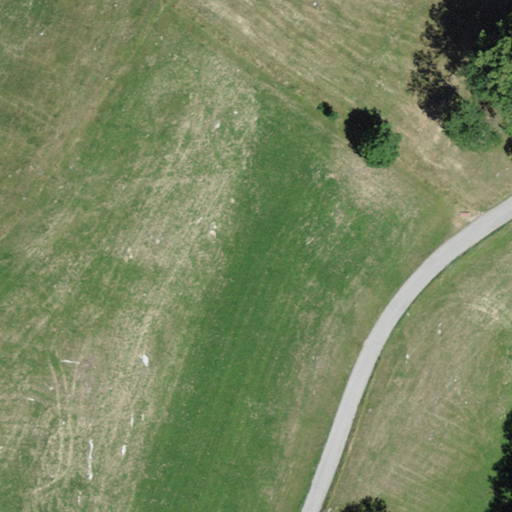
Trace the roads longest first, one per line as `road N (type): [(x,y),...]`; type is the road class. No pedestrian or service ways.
road 1 (unclassified): [(511,207),(454,242),(412,286),(372,358),(310,511)]
road 2 (track): [(478,228),(436,170),(379,0)]
